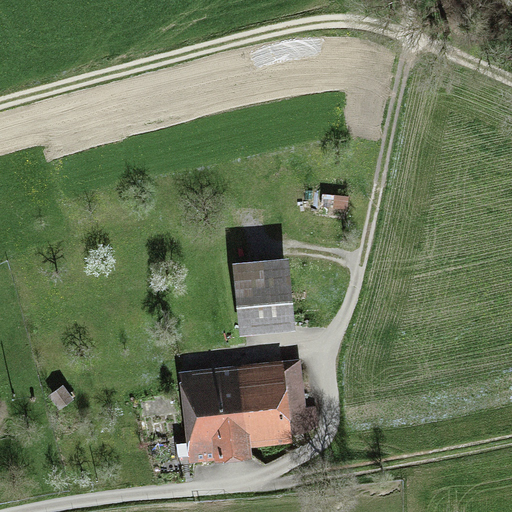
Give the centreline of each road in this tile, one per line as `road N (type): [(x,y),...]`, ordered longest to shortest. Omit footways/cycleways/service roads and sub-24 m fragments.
road 1 (track): [(413,36),(359,266)]
road 2 (track): [(300,466),(387,470),(511,444)]
